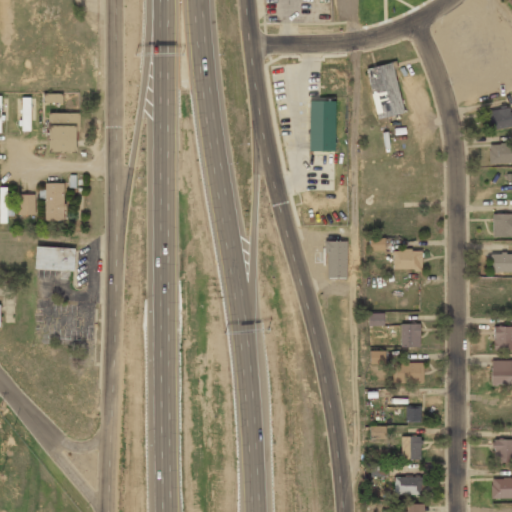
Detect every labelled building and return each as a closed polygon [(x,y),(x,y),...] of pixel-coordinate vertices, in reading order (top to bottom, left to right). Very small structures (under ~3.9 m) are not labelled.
[(377,119),(404,113),(393,63),(366,69),(377,119)] [(62,103),(63,94),(43,93),(42,102),(62,103)] [(17,97),(17,131),(30,131),(30,97),(17,97)] [(308,101),(307,151),(334,151),(335,101),(308,101)] [(511,126),(508,108),(490,111),(494,129),(511,126)] [(77,113),(48,113),(48,152),(77,152),(77,113)] [(511,164),(511,145),(489,145),(489,164),(511,164)] [(63,221),(63,183),(44,183),(44,221),(63,221)] [(18,195),(18,216),(34,216),(34,195),(18,195)] [(511,237),(511,215),(492,215),(492,238),(511,237)] [(384,238),(368,238),(368,250),(384,250),(384,238)] [(325,242),(325,279),(346,279),(346,242),(325,242)] [(35,246),(33,268),(73,271),(74,248),(35,246)] [(421,250),(392,250),(392,270),(421,270),(421,250)] [(511,273),(511,254),(491,254),(491,273),(511,273)] [(367,326),(382,326),(382,313),(367,314),(367,326)] [(419,324),(399,324),(399,347),(419,347),(419,324)] [(492,349),(511,349),(511,326),(492,326),(492,349)] [(385,364),(384,350),(368,351),(369,364),(385,364)] [(491,360),(491,385),(511,385),(511,368),(511,360),(491,360)] [(423,383),(423,363),(393,363),(393,383),(423,383)] [(420,422),(420,406),(404,406),(404,422),(420,422)] [(369,439),(384,439),(384,426),(369,426),(369,439)] [(420,460),(420,436),(399,436),(399,460),(420,460)] [(511,439),(493,439),(493,461),(511,461),(511,439)] [(385,464),(370,464),(370,477),(385,476),(385,464)] [(423,477),(393,477),(393,496),(423,496),(423,477)] [(511,479),(489,479),(489,499),(511,499),(511,479)]
